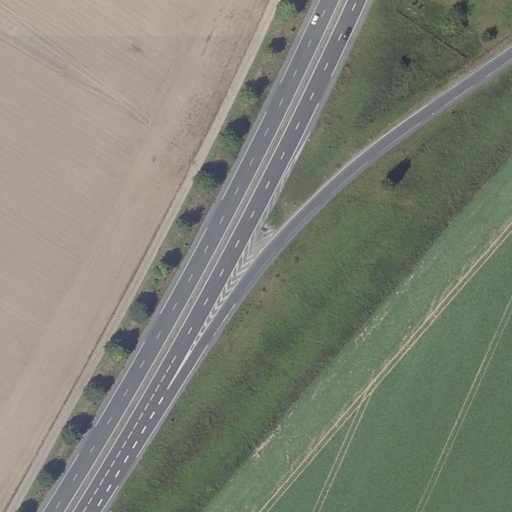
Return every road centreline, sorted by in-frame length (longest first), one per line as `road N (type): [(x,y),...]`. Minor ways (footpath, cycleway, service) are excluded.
road 1 (trunk): [(329,0),(266,141),(57,511)]
road 2 (unclassified): [(279,0),(14,511)]
road 3 (trunk): [(133,440),(308,207),(351,167),(511,53)]
road 4 (trunk): [(133,440),(245,243),(359,0)]
